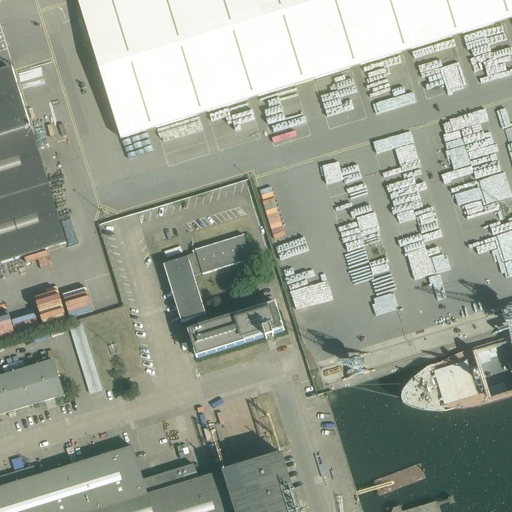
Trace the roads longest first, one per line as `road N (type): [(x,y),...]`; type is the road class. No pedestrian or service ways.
road 1 (unknown): [(116,193),(85,206),(74,270),(0,296)]
road 2 (unknown): [(123,232),(248,201)]
